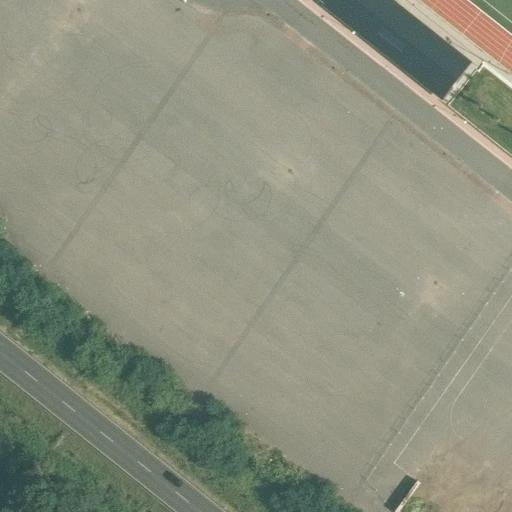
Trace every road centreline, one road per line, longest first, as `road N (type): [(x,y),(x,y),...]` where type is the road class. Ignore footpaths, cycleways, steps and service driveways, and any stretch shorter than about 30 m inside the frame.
road 1 (unclassified): [(275,0),(511,186)]
road 2 (secondary): [(0,354),(193,511)]
